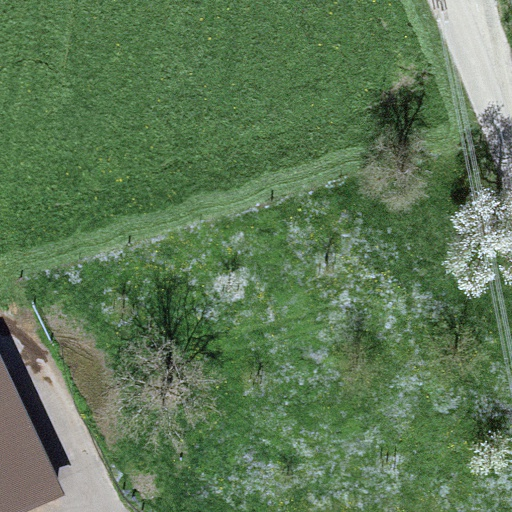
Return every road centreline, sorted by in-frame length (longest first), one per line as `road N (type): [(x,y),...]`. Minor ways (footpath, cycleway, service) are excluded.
road 1 (track): [(98,511),(13,365),(0,360)]
road 2 (unclassified): [(450,0),(511,165)]
